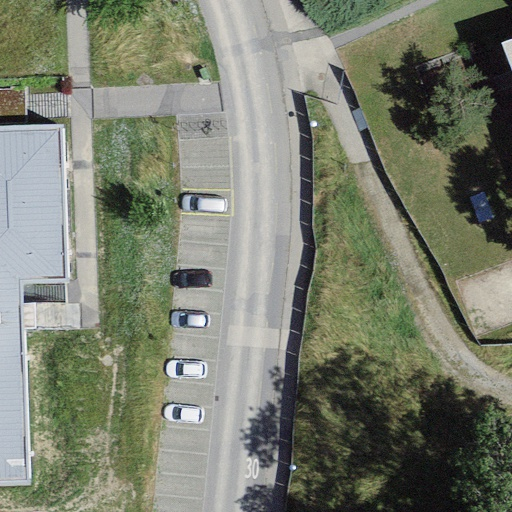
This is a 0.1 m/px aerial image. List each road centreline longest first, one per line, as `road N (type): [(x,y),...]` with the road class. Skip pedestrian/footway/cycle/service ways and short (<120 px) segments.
road 1 (residential): [(235,511),(263,269),(262,50),(243,0)]
road 2 (track): [(262,50),(310,53),(336,95),(421,294),(470,371),(511,388)]
